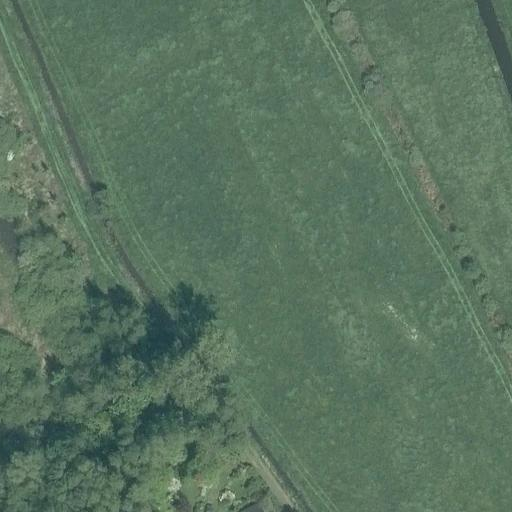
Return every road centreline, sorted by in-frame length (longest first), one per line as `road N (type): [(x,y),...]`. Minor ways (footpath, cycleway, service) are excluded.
road 1 (track): [(294,511),(106,259),(0,9)]
road 2 (track): [(0,510),(210,400)]
